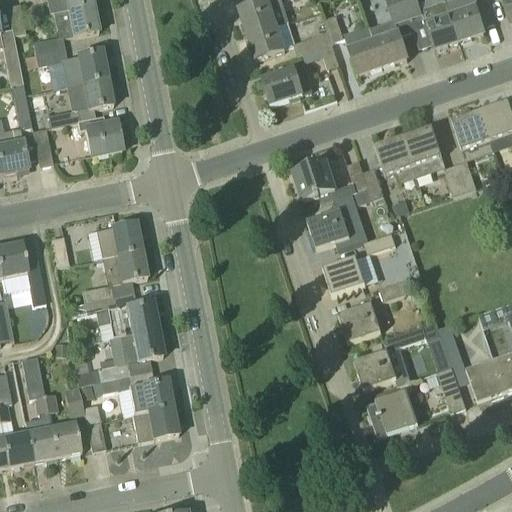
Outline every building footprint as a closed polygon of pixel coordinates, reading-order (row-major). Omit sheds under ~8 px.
[(47,0),(51,18),(53,18),(68,15),(92,10),(90,0),(47,0)] [(413,36),(408,23),(400,0),(383,0),(392,26),(369,34),(374,47),(383,73),(408,65),(399,40),(413,36)] [(423,13),(418,0),(400,0),(408,23),(422,18),(434,56),(459,48),(450,21),(445,6),(423,13)] [(511,30),(511,0),(502,4),(511,30)] [(281,3),(268,7),(268,6),(239,15),(247,41),(276,31),(289,27),(281,3)] [(13,40),(26,38),(20,9),(7,12),(12,34),(13,40)] [(92,10),(68,15),(53,18),(58,41),(32,47),(35,60),(64,54),(62,43),(73,41),(73,43),(98,38),(95,25),(96,25),(96,24),(95,24),(92,10)] [(450,21),(459,48),(484,39),(475,13),(450,21)] [(325,24),(333,47),(343,44),(336,21),(325,24)] [(331,48),(333,47),(325,24),(323,25),(327,36),(305,45),(293,49),(297,61),(320,52),(320,53),(331,49),(331,48)] [(285,56),(276,31),(247,41),(256,66),(285,56)] [(374,47),(369,34),(368,31),(343,39),(357,82),(383,73),(374,47)] [(0,44),(10,91),(11,91),(11,92),(23,90),(13,40),(12,34),(0,35),(0,44)] [(331,49),(320,53),(327,75),(339,71),(331,49)] [(35,60),(37,71),(61,67),(66,92),(107,83),(104,70),(105,70),(105,69),(104,69),(102,56),(77,61),(77,62),(66,64),(64,54),(35,60)] [(37,71),(35,60),(25,62),(27,73),(37,71)] [(300,101),(312,97),(304,71),(262,85),(270,111),(289,105),(290,108),(301,104),(300,101)] [(112,111),(110,98),(111,98),(111,97),(110,97),(107,83),(66,92),(70,115),(47,120),(50,133),(77,128),(78,128),(76,118),(112,111)] [(3,136),(0,136),(0,174),(1,180),(28,175),(20,134),(31,132),(23,90),(11,92),(19,133),(3,136)] [(480,117),(490,146),(511,138),(511,118),(508,107),(480,117)] [(452,126),(461,156),(490,146),(480,117),(452,126)] [(78,128),(77,128),(79,137),(85,135),(90,162),(122,156),(116,128),(104,131),(102,123),(78,128)] [(403,142),(413,172),(442,162),(432,133),(403,142)] [(52,170),(48,145),(46,134),(32,136),(39,173),(52,170)] [(396,178),(413,172),(403,142),(375,152),(385,181),(396,178)] [(465,166),(456,169),(465,197),(476,193),(467,167),(467,165),(465,166)] [(321,210),(340,204),(370,194),(364,177),(363,177),(359,166),(347,170),(353,189),(335,195),(326,168),(293,179),(303,208),(315,204),(315,205),(319,203),(321,210)] [(453,201),(465,197),(456,169),(445,173),(443,173),(444,175),(453,201)] [(364,177),(370,194),(374,205),(383,202),(374,174),(364,177)] [(374,205),(370,194),(340,204),(344,215),(374,205)] [(404,206),(391,209),(394,221),(406,218),(404,206)] [(349,244),(340,216),(307,227),(316,255),(349,244)] [(136,229),(96,236),(102,264),(141,256),(138,242),(139,242),(139,241),(138,241),(136,229)] [(367,259),(395,250),(391,239),(363,248),(367,259)] [(55,273),(68,270),(63,243),(50,246),(55,273)] [(0,253),(0,281),(1,284),(3,298),(29,293),(33,311),(46,308),(37,264),(25,266),(25,263),(23,263),(20,249),(0,253)] [(82,295),(84,308),(112,303),(110,291),(147,283),(144,271),(145,271),(145,270),(144,270),(141,256),(102,264),(107,290),(82,295)] [(332,302),(365,291),(356,263),(322,274),(332,302)] [(408,285),(379,295),(383,306),(411,296),(408,285)] [(112,303),(84,308),(87,320),(96,318),(98,330),(109,328),(112,343),(157,335),(154,321),(155,321),(155,320),(154,320),(151,307),(115,314),(112,303)] [(0,346),(12,344),(5,305),(0,306),(0,346)] [(509,326),(506,318),(511,316),(511,309),(478,321),(483,335),(509,326)] [(381,338),(371,310),(338,321),(348,349),(381,338)] [(382,346),(386,357),(400,353),(426,344),(427,347),(443,342),(440,333),(438,334),(436,328),(382,346)] [(440,333),(443,342),(451,370),(463,365),(450,330),(440,333)] [(109,344),(113,365),(114,370),(105,372),(76,378),(78,391),(99,386),(129,380),(127,369),(162,362),(160,349),(161,349),(160,348),(159,348),(157,335),(112,343),(109,344)] [(69,349),(55,349),(55,360),(68,361),(69,349)] [(363,396),(395,385),(386,357),(354,368),(363,396)] [(511,360),(494,367),(506,400),(511,397),(511,360)] [(47,418),(44,401),(36,362),(21,365),(28,404),(33,404),(38,424),(25,426),(27,439),(33,469),(56,464),(50,434),(47,418)] [(506,400),(494,367),(466,377),(478,409),(506,400)] [(466,414),(452,374),(437,379),(451,419),(466,414)] [(0,379),(0,426),(0,427),(9,425),(6,410),(11,408),(5,379),(0,379)] [(129,380),(99,386),(102,398),(128,393),(134,420),(132,420),(132,421),(172,413),(170,399),(171,399),(170,398),(169,398),(167,385),(131,393),(129,380)] [(91,389),(79,392),(82,405),(94,402),(91,389)] [(84,420),(83,412),(79,392),(65,395),(70,422),(84,420)] [(44,401),(47,418),(57,417),(54,400),(44,401)] [(417,431),(406,400),(368,413),(367,411),(366,411),(378,445),(379,445),(379,444),(417,431)] [(83,412),(84,420),(86,430),(99,427),(96,410),(83,412)] [(172,413),(132,421),(138,448),(178,440),(175,428),(176,428),(176,427),(175,427),(172,413)] [(105,455),(99,427),(86,430),(91,458),(105,455)] [(80,459),(75,429),(50,434),(56,464),(80,459)] [(33,469),(27,439),(3,443),(9,473),(33,469)] [(0,475),(9,473),(3,443),(0,444),(0,475)]
